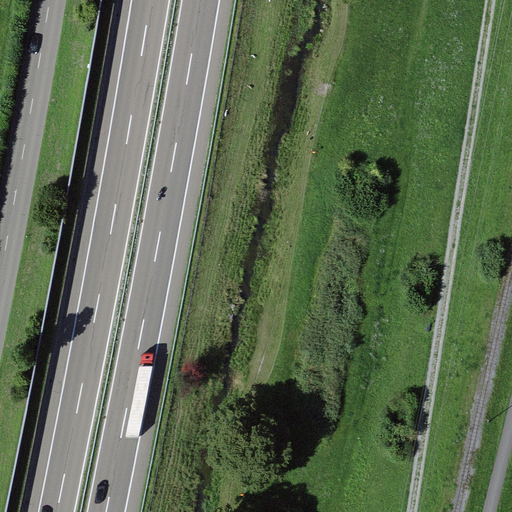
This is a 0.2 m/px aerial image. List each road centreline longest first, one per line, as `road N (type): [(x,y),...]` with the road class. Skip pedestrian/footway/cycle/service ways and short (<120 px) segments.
road 1 (motorway): [(152,0),(55,511)]
road 2 (motorway): [(106,511),(202,0)]
road 3 (track): [(414,511),(494,0)]
road 4 (tertiary): [(0,266),(49,0)]
